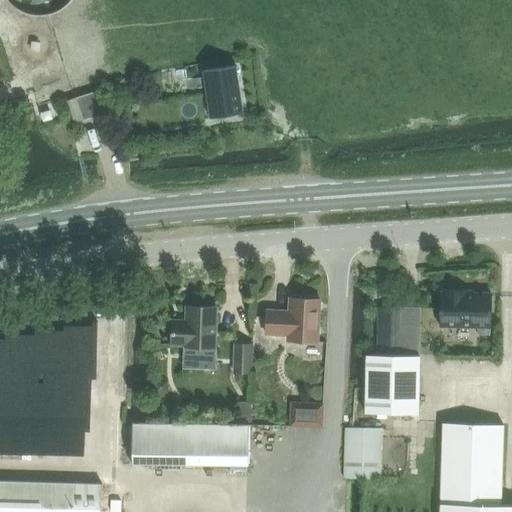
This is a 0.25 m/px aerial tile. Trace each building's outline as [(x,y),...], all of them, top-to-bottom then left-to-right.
[(236,66),(202,71),(209,119),(243,113),(236,66)] [(98,91),(76,98),(83,121),(105,114),(98,91)] [(467,295),(467,291),(443,290),(443,294),(440,294),(440,326),(478,327),(478,335),(490,336),(490,327),(491,328),(492,295),(467,295)] [(287,336),(287,341),(317,342),(319,300),(289,299),(288,312),(267,311),(265,334),(287,336)] [(172,344),(185,345),(185,346),(215,348),(217,308),(187,306),(186,321),(173,320),(172,344)] [(366,354),(365,413),(418,414),(419,356),(418,356),(420,308),(375,306),(373,355),(366,354)] [(235,344),(234,372),(250,373),(251,345),(235,344)] [(442,422),(440,504),(500,506),(503,424),(442,422)] [(248,424),(171,423),(132,423),(131,463),(248,464),(248,461),(248,424)] [(346,428),(344,477),(380,479),(382,429),(346,428)] [(52,445),(72,445),(72,433),(53,433),(52,445)] [(99,511),(100,484),(0,480),(0,511),(99,511)] [(319,487),(318,511),(334,511),(334,487),(319,487)]
